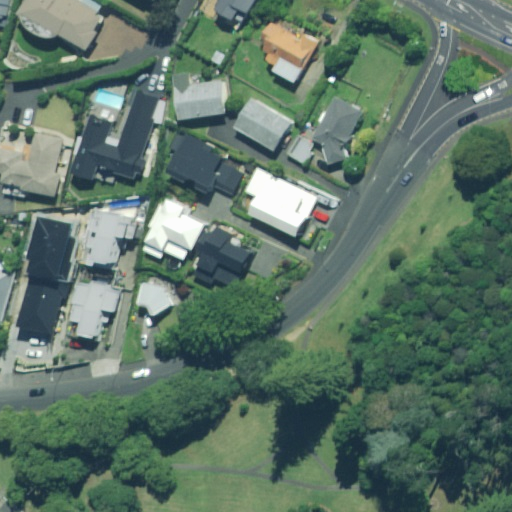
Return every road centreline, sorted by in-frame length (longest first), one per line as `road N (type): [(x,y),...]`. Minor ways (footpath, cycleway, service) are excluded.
road 1 (unclassified): [(0,401),(130,384),(237,345),(311,291),(386,191)]
road 2 (unclassified): [(386,191),(401,135),(442,59),(453,4)]
road 3 (unclassified): [(386,191),(424,141),(484,103)]
